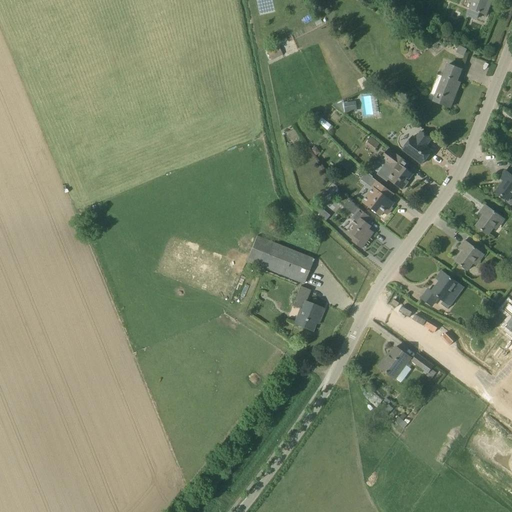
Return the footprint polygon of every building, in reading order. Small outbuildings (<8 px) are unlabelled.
[(318,0),(314,5),(319,9),(323,4),(326,0),(318,0)] [(473,0),(467,15),(476,19),(479,12),(487,15),(490,5),(487,4),(488,0),(473,0)] [(459,45),(456,53),(463,56),(467,49),(459,45)] [(267,49),(267,57),(278,56),(278,49),(267,49)] [(458,89),(454,87),(461,70),(448,65),(433,101),(450,108),(458,89)] [(344,100),(333,105),(344,113),(357,111),(355,101),(344,102),(344,100)] [(403,150),(405,152),(422,164),(432,151),(425,146),(431,139),(421,132),(415,139),(412,137),(403,150)] [(381,159),(390,166),(395,169),(388,179),(402,190),(407,184),(406,180),(407,178),(409,180),(413,174),(405,168),(409,163),(389,149),(381,159)] [(508,201),(511,195),(511,175),(505,171),(500,178),(504,181),(496,192),(508,201)] [(365,195),(367,197),(363,203),(380,215),(383,212),(387,215),(392,208),(389,205),(392,201),(389,199),(393,194),(376,181),(374,185),(375,186),(370,193),(367,192),(369,190),(362,185),(357,192),(364,197),(365,195)] [(488,235),(501,217),(485,205),(480,212),(484,216),(476,226),(488,235)] [(355,237),(352,241),(362,248),(371,236),(369,234),(371,231),(369,229),(371,226),(365,222),(369,216),(359,209),(354,215),(357,217),(351,224),(354,226),(349,232),(355,237)] [(256,236),(248,255),(247,260),(304,283),(314,259),(256,236)] [(467,270),(481,252),(464,240),(459,248),(463,251),(455,262),(467,270)] [(444,301),(457,283),(442,271),(436,279),(440,281),(432,292),(428,289),(421,299),(431,306),(438,297),(444,301)] [(316,316),(320,317),(323,309),(306,302),(310,290),(300,286),(292,306),(302,310),(296,325),(312,331),(315,323),(314,322),(316,316)] [(484,299),(481,307),(491,310),(494,302),(484,299)] [(403,363),(405,365),(411,358),(396,347),(386,360),(385,358),(379,366),(393,377),(403,363)] [(412,361),(428,373),(433,366),(417,354),(412,361)]
